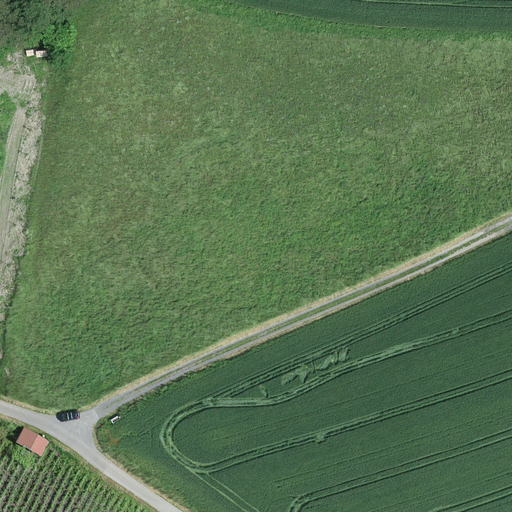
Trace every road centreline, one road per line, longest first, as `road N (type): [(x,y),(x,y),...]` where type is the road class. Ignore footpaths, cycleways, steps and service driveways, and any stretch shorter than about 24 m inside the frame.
road 1 (track): [(511,221),(190,363),(110,404),(67,438)]
road 2 (unclassified): [(172,511),(57,431),(0,406)]
